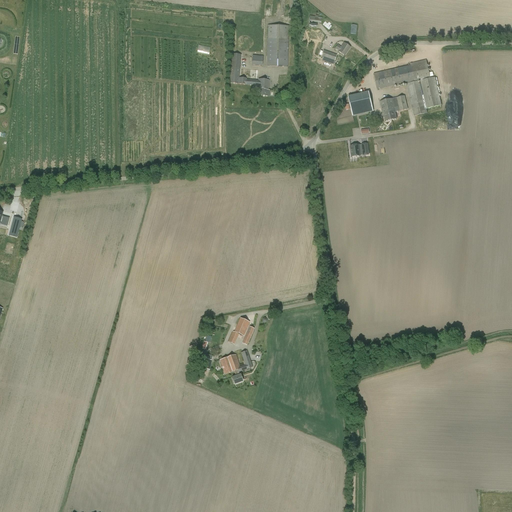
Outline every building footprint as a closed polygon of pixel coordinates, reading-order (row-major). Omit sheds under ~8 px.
[(288,67),(289,26),(268,25),(267,67),(288,67)] [(345,56),(350,48),(344,43),(341,47),(338,45),(335,49),(339,51),(338,51),(345,56)] [(333,65),(337,55),(323,51),(321,57),(323,58),(322,61),(333,65)] [(258,86),(259,71),(250,70),(249,79),(247,79),(247,70),(240,69),(241,55),(232,54),(229,84),(258,86)] [(262,66),(263,57),(252,56),(252,65),(262,66)] [(407,83),(413,110),(414,116),(428,113),(427,109),(442,105),(435,77),(431,78),(426,60),(415,62),(416,64),(373,74),(377,90),(407,83)] [(269,97),(269,91),(269,80),(259,79),(258,86),(257,86),(256,96),(269,97)] [(373,112),(369,92),(348,97),(353,116),(373,112)] [(395,112),(408,109),(405,96),(380,102),(383,114),(384,113),(385,122),(396,119),(395,112)] [(359,145),(350,146),(351,158),(361,156),(363,155),(363,156),(369,155),(368,144),(361,145),(360,146),(359,145)] [(14,217),(9,235),(17,238),(22,219),(14,217)] [(234,332),(239,334),(244,337),(250,322),(240,318),(234,332)] [(248,343),(254,329),(249,327),(243,341),(248,343)] [(236,377),(240,375),(239,373),(252,368),(247,351),(241,353),(245,365),(240,367),(236,355),(219,361),(224,375),(234,371),(236,377)] [(205,354),(204,359),(203,359),(201,369),(209,371),(212,361),(213,356),(205,354)] [(240,375),(236,377),(232,378),(234,384),(243,381),(240,375)]
